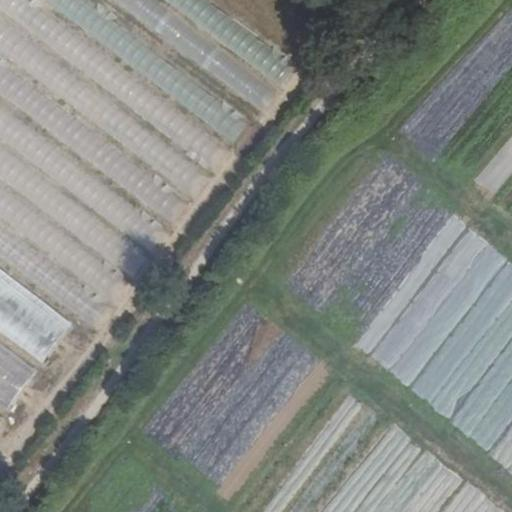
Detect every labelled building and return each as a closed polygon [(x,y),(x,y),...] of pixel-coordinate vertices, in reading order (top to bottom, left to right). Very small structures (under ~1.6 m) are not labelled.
[(84,0),(49,0),(110,56),(126,39),(84,0)] [(511,31),(463,96),(473,104),(455,127),(443,118),(431,133),(445,144),(436,155),(511,212),(511,31)] [(118,85),(134,89),(141,60),(153,62),(157,47),(117,38),(113,59),(99,56),(95,73),(115,78),(113,85),(94,80),(90,98),(114,103),(118,85)] [(250,347),(280,375),(301,352),(250,304),(236,319),(240,323),(239,323),(257,340),(250,347)] [(224,455),(168,403),(146,428),(201,479),(224,455)] [(388,456),(388,455),(405,468),(423,446),(389,420),(371,443),(388,456)] [(183,511),(143,481),(118,511),(183,511)] [(344,511),(346,510),(328,496),(315,511),(344,511)]
